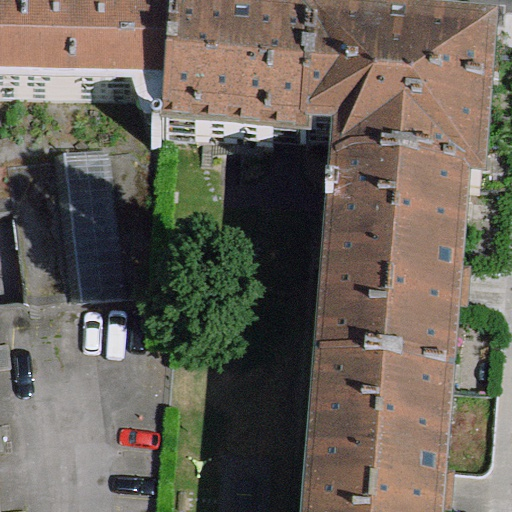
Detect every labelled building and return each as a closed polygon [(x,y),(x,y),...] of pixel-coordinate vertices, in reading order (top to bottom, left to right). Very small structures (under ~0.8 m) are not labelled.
[(177,28),(0,24),(0,102),(171,106),(177,28)] [(177,24),(177,28),(171,106),(168,145),(225,149),(275,153),(275,143),(306,146),(315,36),(177,24)] [(493,51),(315,36),(306,146),(341,148),(356,157),(355,182),(467,192),(482,194),(493,51)] [(10,169),(27,310),(155,297),(166,182),(132,154),(10,169)] [(467,192),(355,182),(338,187),(335,233),(322,385),(450,395),(467,192)] [(441,511),(450,395),(322,385),(311,511),(441,511)]
